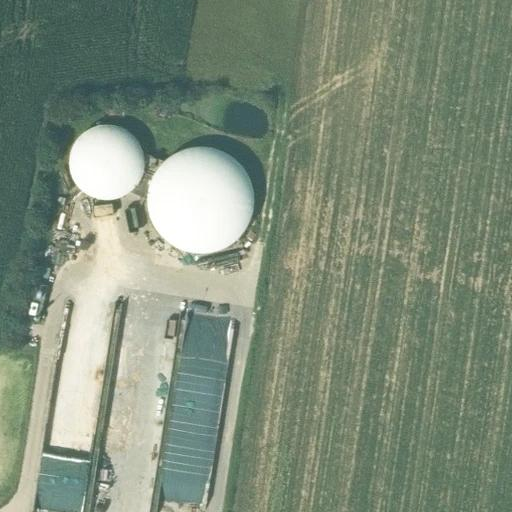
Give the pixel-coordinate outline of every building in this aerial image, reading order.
[(131,186),(134,183),(137,180),(138,178),(140,174),(142,172),(143,168),(144,163),(145,159),(145,156),(144,151),(144,148),(143,145),(142,142),(140,138),(137,133),(134,130),(132,128),(130,127),(127,125),(124,123),(121,122),(118,121),(115,120),(110,119),(108,119),(102,120),(98,120),(95,121),(91,123),(88,125),(86,126),(83,128),(81,130),(78,133),(77,135),(75,138),(74,140),(72,145),(71,150),(70,154),(70,157),(70,160),(71,164),(72,169),(74,172),(77,178),(80,181),(82,184),(84,185),(87,187),(90,189),(93,191),(96,192),(101,193),(105,194),(108,194),(112,193),(116,193),(120,192),(123,190),(128,187),(131,186)] [(237,234),(242,230),(245,227),(247,223),(250,219),(252,215),(254,210),(256,203),(256,198),(256,194),(256,186),(255,182),(254,178),(252,174),(249,168),(245,162),(241,158),(238,155),(235,153),(232,150),(228,148),(223,146),(220,145),(215,144),(209,143),(205,143),(197,143),(192,144),(187,146),(182,148),(178,150),(174,152),(171,155),(168,158),(166,160),(164,162),(162,165),(160,168),(158,172),(155,179),(154,186),(153,190),(153,195),(153,199),(154,205),(156,211),(158,216),(162,223),(166,228),(169,232),(172,234),(176,237),(180,240),(184,242),(189,243),(195,245),(201,246),(206,246),(211,245),(217,244),(221,243),(226,241),(233,237),(237,234)] [(166,160),(144,151),(145,156),(145,159),(144,163),(143,168),(142,172),(140,174),(138,178),(137,180),(134,183),(131,186),(128,187),(153,195),(153,190),(154,186),(155,179),(158,172),(160,168),(162,165),(164,162),(166,160)] [(39,278),(45,280),(48,267),(42,266),(39,278)] [(25,322),(36,324),(43,285),(33,283),(25,322)] [(210,484),(228,314),(186,310),(170,459),(175,459),(183,459),(181,481),(210,484)] [(37,511),(66,511),(68,506),(82,508),(83,498),(72,497),(73,494),(50,491),(52,478),(43,476),(37,511)]
